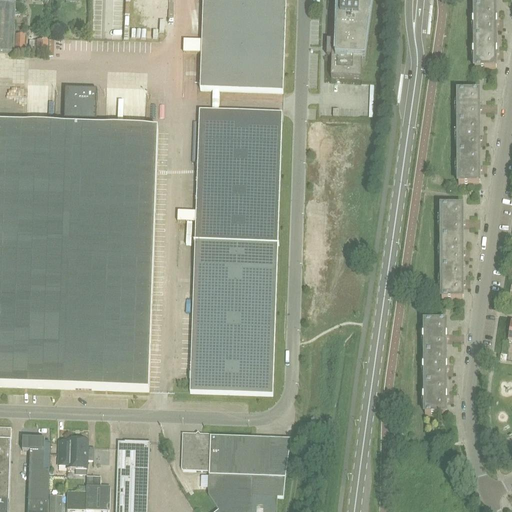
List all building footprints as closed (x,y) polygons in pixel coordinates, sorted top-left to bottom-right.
[(0,0),(0,53),(13,54),(14,25),(15,5),(15,0),(0,0)] [(203,0),(202,43),(202,56),(200,92),(212,92),(212,113),(200,113),(191,381),(190,394),(273,397),(282,115),(218,113),(219,92),(283,94),(286,0),(203,0)] [(333,0),(332,43),(327,42),(327,58),(332,58),(331,80),(361,81),(361,62),(365,62),(373,0),(333,0)] [(474,0),(475,10),(496,10),(495,0),(474,0)] [(496,22),(496,10),(475,10),(475,41),(496,40),(496,28),(497,28),(497,22),(496,22)] [(496,52),(496,40),(475,41),(475,71),(496,71),(496,58),(497,58),(497,52),(496,52)] [(47,56),(48,41),(36,41),(36,56),(47,56)] [(184,42),(183,55),(202,56),(202,43),(184,42)] [(65,91),(64,122),(96,123),(97,107),(98,107),(98,105),(97,105),(97,101),(98,101),(98,100),(97,100),(97,92),(65,91)] [(479,94),(458,94),(458,125),(479,125),(479,94)] [(479,155),(479,125),(458,125),(458,156),(479,155)] [(149,393),(158,133),(0,127),(0,388),(60,390),(75,391),(149,393)] [(480,186),(479,155),(458,156),(458,186),(480,186)] [(462,209),(441,209),(441,240),(463,240),(462,209)] [(463,270),(463,240),(441,240),(442,270),(463,270)] [(463,301),(463,270),(442,270),(442,301),(462,301),(463,301)] [(440,325),(425,325),(425,355),(446,355),(446,343),(447,343),(447,337),(446,337),(446,325),(443,325),(443,323),(440,323),(440,325)] [(446,368),(446,355),(425,355),(425,386),(446,385),(446,373),(447,373),(447,368),(446,368)] [(446,397),(446,385),(425,386),(425,416),(446,416),(446,403),(447,403),(447,398),(446,397)] [(7,511),(8,502),(9,502),(12,429),(0,428),(0,511),(7,511)] [(284,500),(285,480),(291,441),(211,438),(211,436),(183,435),(181,471),(183,472),(209,473),(209,480),(200,479),(200,488),(209,489),(209,497),(218,511),(276,511),(277,500),(284,500)] [(23,440),(23,453),(30,453),(28,511),(48,511),(49,504),(51,445),(45,445),(45,441),(23,440)] [(59,443),(58,467),(67,467),(67,470),(87,471),(87,462),(88,444),(88,442),(87,442),(87,441),(86,440),(81,440),(80,441),(80,442),(68,441),(68,444),(59,443)] [(118,443),(115,511),(147,511),(150,444),(118,443)] [(460,462),(451,461),(450,471),(459,471),(459,468),(459,465),(460,462)] [(93,479),(87,479),(86,488),(86,495),(68,494),(67,511),(109,511),(110,489),(101,488),(101,479),(93,479)] [(61,511),(62,498),(50,497),(49,511),(61,511)]
